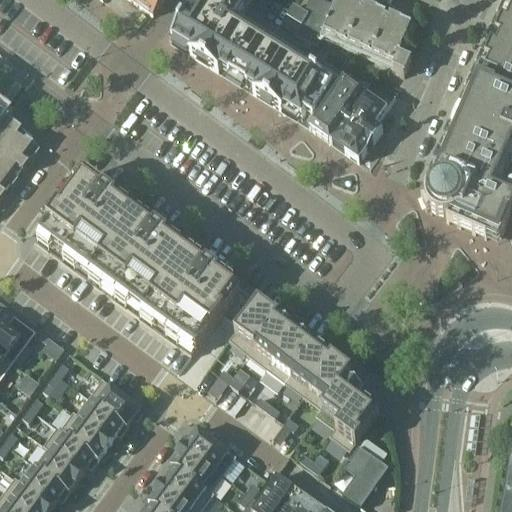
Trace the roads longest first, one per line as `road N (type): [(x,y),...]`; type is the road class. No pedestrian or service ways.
road 1 (residential): [(373,256),(38,0)]
road 2 (residential): [(337,309),(89,122)]
road 3 (residential): [(471,0),(389,194),(373,256)]
road 4 (residential): [(0,263),(187,403)]
road 5 (secondary): [(431,511),(454,366)]
road 6 (residential): [(0,236),(89,122)]
road 7 (residential): [(187,403),(107,511)]
road 8 (tertiary): [(454,366),(382,339),(337,309)]
